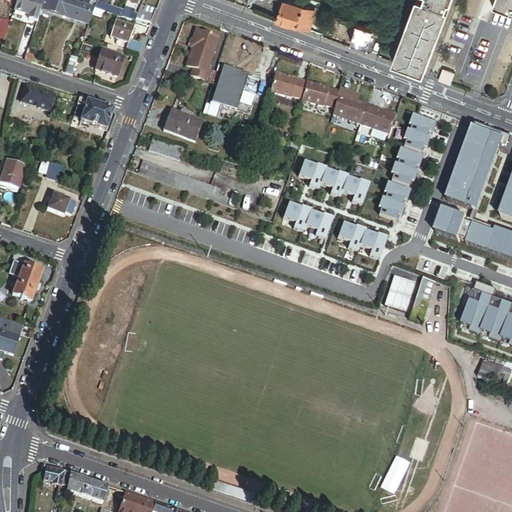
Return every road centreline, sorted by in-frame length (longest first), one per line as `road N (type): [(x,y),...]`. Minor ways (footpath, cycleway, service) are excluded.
road 1 (residential): [(416,248),(392,258),(373,290),(358,290),(101,201)]
road 2 (residential): [(185,0),(468,105)]
road 3 (residential): [(10,440),(217,511)]
road 4 (tertiary): [(18,414),(78,258)]
road 5 (residential): [(468,105),(416,248)]
road 6 (residential): [(0,63),(133,108)]
